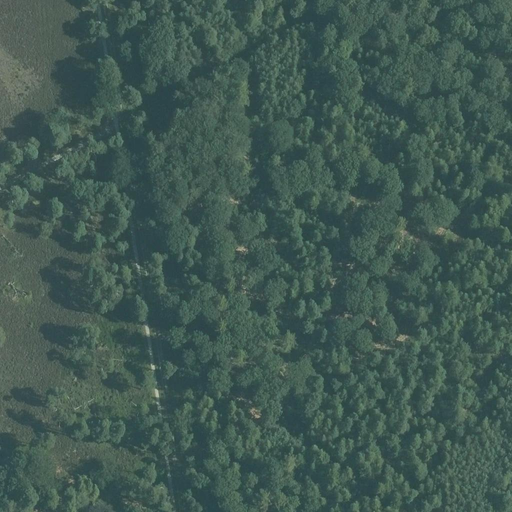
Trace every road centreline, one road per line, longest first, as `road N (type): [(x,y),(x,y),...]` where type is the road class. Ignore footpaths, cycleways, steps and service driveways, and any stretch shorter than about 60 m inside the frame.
road 1 (track): [(350,0),(120,122)]
road 2 (track): [(0,184),(120,122)]
